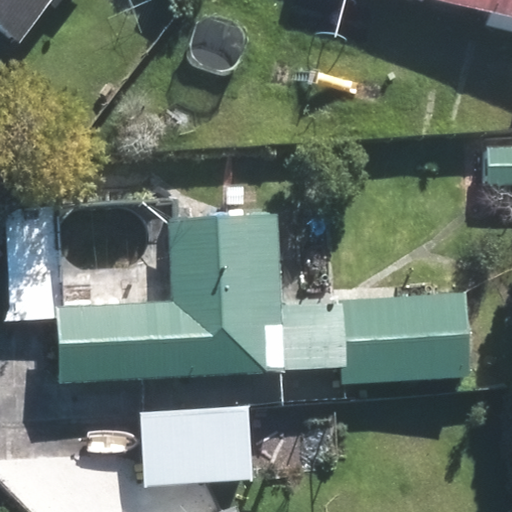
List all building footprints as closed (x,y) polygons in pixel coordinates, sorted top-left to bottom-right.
[(0,0),(0,31),(9,38),(38,0),(0,0)] [(511,0),(425,0),(511,22),(511,0)] [(511,151),(485,153),(486,191),(511,190),(511,151)] [(173,320),(55,323),(57,383),(267,378),(263,235),(170,238),(173,320)] [(451,308),(340,310),(341,384),(453,382),(451,308)] [(231,417),(141,420),(143,487),(233,484),(231,417)]
